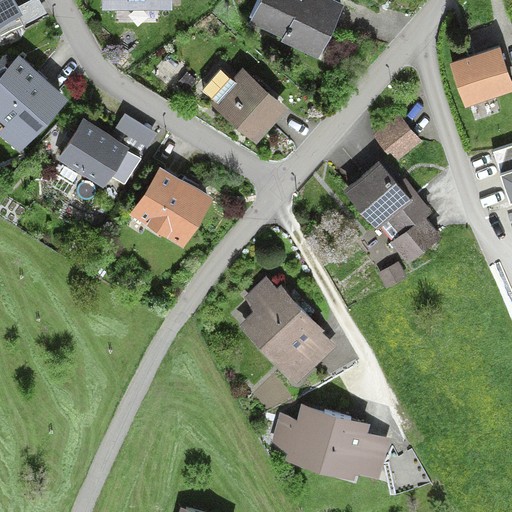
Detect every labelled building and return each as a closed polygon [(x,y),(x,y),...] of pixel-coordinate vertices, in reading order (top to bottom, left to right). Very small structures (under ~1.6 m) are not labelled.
[(11,0),(0,0),(0,15),(15,7),(11,0)] [(339,1),(336,0),(253,0),(245,17),(316,50),(339,1)] [(490,43),(448,60),(467,108),(487,100),(485,93),(507,85),(490,43)] [(63,92),(12,50),(0,65),(0,122),(0,123),(0,133),(18,148),(63,92)] [(237,63),(206,101),(253,139),(284,102),(237,63)] [(396,110),(372,131),(396,158),(420,137),(396,110)] [(124,142),(78,116),(54,157),(100,184),(124,142)] [(511,138),(488,147),(506,197),(511,195),(511,138)] [(371,155),(337,184),(402,261),(437,232),(371,155)] [(210,193),(155,161),(126,211),(181,243),(210,193)] [(329,341),(262,272),(237,297),(249,308),(237,320),(293,377),(329,341)] [(293,416),(277,412),(268,445),(284,449),(281,457),(347,475),(349,469),(374,476),(386,437),(362,430),(365,420),(297,401),(293,416)]
